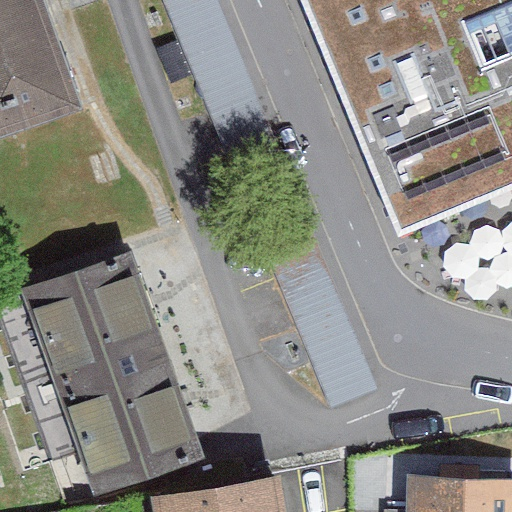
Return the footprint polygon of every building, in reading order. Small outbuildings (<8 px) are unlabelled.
[(0,0),(0,124),(86,96),(53,0),(0,0)] [(226,0),(171,0),(219,137),(268,120),(226,0)] [(511,0),(298,0),(400,239),(511,191),(511,0)] [(284,254),(327,400),(369,387),(327,241),(284,254)] [(204,455),(134,245),(27,281),(97,491),(204,455)] [(511,511),(511,473),(415,470),(412,511),(511,511)] [(293,511),(288,472),(159,489),(161,511),(293,511)]
